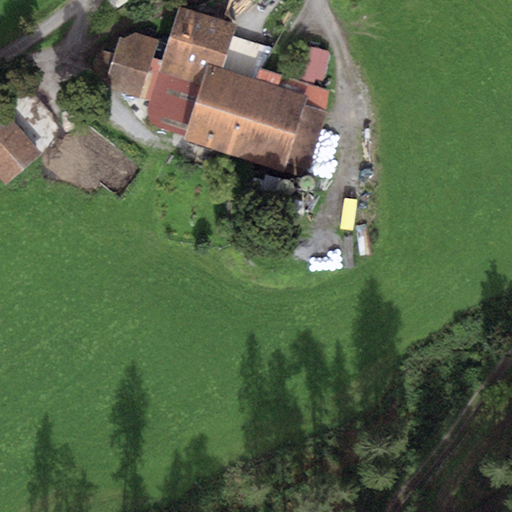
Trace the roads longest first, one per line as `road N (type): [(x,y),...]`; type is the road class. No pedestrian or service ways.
road 1 (track): [(511,361),(389,511)]
road 2 (track): [(99,0),(0,70)]
road 3 (track): [(511,417),(446,491),(445,511)]
